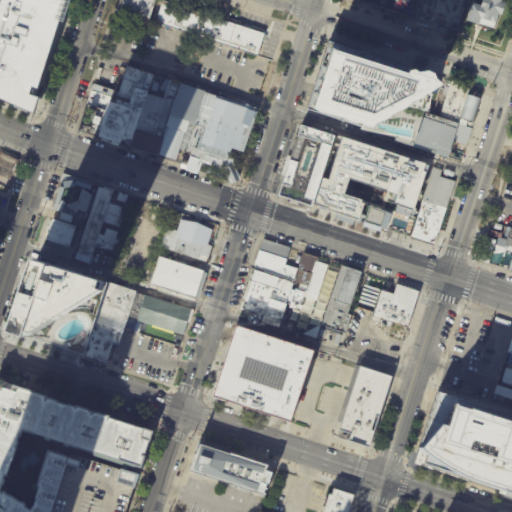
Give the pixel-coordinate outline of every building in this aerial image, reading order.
[(0,98),(33,113),(37,97),(29,94),(31,86),(37,88),(59,20),(54,18),(60,0),(2,0),(0,6),(0,98)] [(157,0),(151,22),(118,11),(121,0),(157,0)] [(413,0),(410,10),(388,3),(388,0),(413,0)] [(467,0),(462,19),(455,17),(453,23),(434,17),(439,0),(467,0)] [(505,0),(505,3),(508,4),(505,16),(501,15),(498,25),(497,30),(468,22),(473,3),(483,6),(484,0),(505,0)] [(167,2),(266,35),(258,57),(156,23),(163,1),(167,2)] [(328,41),(434,77),(422,113),(410,146),(353,127),(304,110),(328,41)] [(94,85),(120,93),(128,67),(180,83),(177,94),(198,101),(196,110),(199,111),(182,164),(79,130),(94,85)] [(451,81),(470,88),(453,140),(455,141),(450,159),(410,146),(422,113),(439,118),(451,81)] [(310,207),(321,176),(334,136),(300,125),(277,196),(310,207)] [(231,137),(196,126),(191,141),(193,144),(191,151),(197,153),(195,158),(190,156),(188,165),(212,173),(213,167),(234,174),(236,167),(232,165),(233,160),(235,146),(229,144),(231,137)] [(343,137),(330,178),(321,176),(310,207),(409,238),(432,168),(343,137)] [(10,180),(0,175),(0,157),(2,153),(19,161),(10,180)] [(433,246),(454,182),(438,177),(440,170),(432,168),(409,238),(433,246)] [(76,182),(94,189),(87,214),(79,211),(78,214),(66,206),(76,182)] [(99,187),(113,192),(90,265),(75,260),(99,187)] [(128,197),(126,203),(117,201),(119,192),(129,195),(128,197)] [(170,210),(180,213),(178,220),(212,231),(207,245),(211,246),(206,262),(159,247),(170,210)] [(63,213),(59,221),(53,220),(47,241),(69,247),(76,227),(82,229),(84,221),(63,213)] [(511,229),(506,228),(503,239),(497,237),(496,241),(486,238),(480,261),(487,263),(490,254),(503,257),(505,251),(511,253),(507,271),(511,272),(511,229)] [(291,250),(286,265),(297,269),(293,279),(256,267),(256,266),(255,265),(264,239),(291,248),(291,250)] [(324,274),(328,263),(303,254),(300,264),(305,271),(299,271),(295,283),(309,288),(313,275),(316,271),(324,274)] [(159,257),(204,272),(195,300),(150,286),(159,257)] [(36,260),(12,332),(28,337),(84,355),(104,291),(107,282),(36,260)] [(340,265),(361,272),(341,332),(320,325),(340,265)] [(280,329),(293,283),(254,270),(240,314),(242,317),(280,329)] [(107,362),(112,344),(119,346),(136,292),(107,282),(104,291),(84,355),(107,362)] [(395,284),(392,293),(380,289),(372,314),(407,326),(412,308),(418,291),(395,284)] [(191,311),(145,296),(137,320),(183,336),(191,311)] [(234,328),(211,394),(286,419),(308,353),(234,328)] [(389,376),(356,367),(338,431),(349,434),(347,441),(369,448),(389,376)] [(141,469),(153,432),(13,385),(12,390),(0,386),(0,511),(127,511),(140,475),(72,454),(69,458),(49,451),(38,487),(37,499),(31,511),(0,490),(23,431),(141,469)] [(511,417),(436,393),(413,463),(511,494),(511,417)] [(197,446),(188,472),(260,495),(268,468),(197,446)] [(348,511),(354,496),(334,489),(329,494),(323,511),(348,511)]
